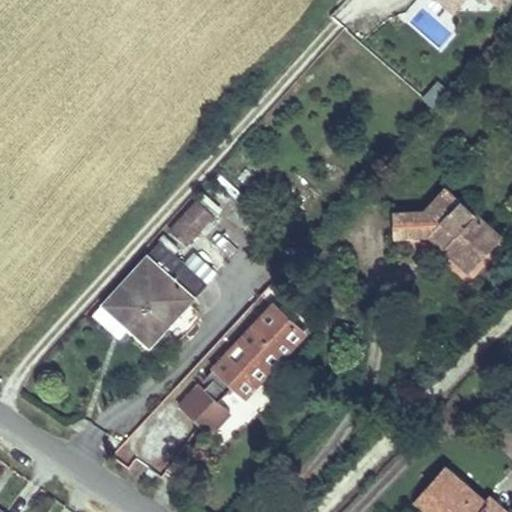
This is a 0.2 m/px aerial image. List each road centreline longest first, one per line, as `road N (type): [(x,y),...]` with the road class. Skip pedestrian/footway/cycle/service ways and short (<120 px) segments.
road 1 (unknown): [(372,511),(395,484),(460,441),(511,471)]
road 2 (unclassified): [(129,511),(0,421)]
